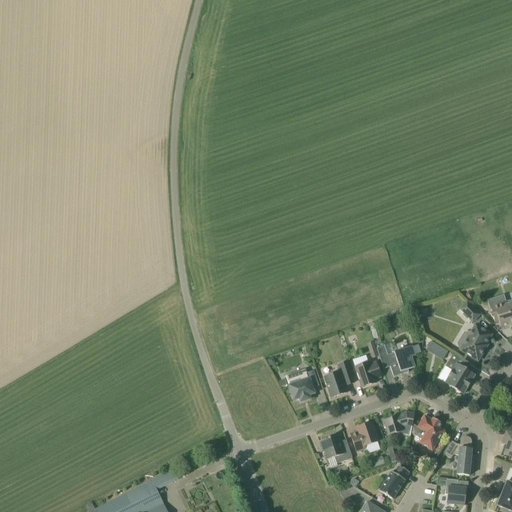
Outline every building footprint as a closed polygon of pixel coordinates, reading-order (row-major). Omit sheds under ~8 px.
[(472,322),(479,315),(467,302),(460,309),(472,322)] [(492,318),(494,317),(495,322),(499,321),(501,328),(509,325),(510,328),(511,327),(511,303),(505,306),(492,310),(491,310),(492,312),(491,312),(490,314),(491,317),(492,318)] [(491,335),(475,325),(470,334),(468,332),(464,333),(461,337),(464,344),(460,351),(477,362),(487,346),(485,345),(491,335)] [(430,342),(428,347),(444,356),(447,352),(430,342)] [(371,359),(377,357),(372,343),(367,345),(371,359)] [(419,345),(412,347),(415,355),(422,352),(419,345)] [(387,355),(384,346),(376,348),(383,370),(390,367),(394,378),(408,373),(408,370),(415,368),(412,357),(415,356),(415,355),(412,347),(412,346),(393,353),(394,353),(387,355)] [(468,388),(471,383),(475,376),(466,371),(470,364),(453,354),(449,361),(455,365),(451,371),(448,376),(449,377),(445,383),(463,395),(467,388),(468,388)] [(331,398),(347,393),(345,387),(353,383),(346,362),(337,366),(339,373),(324,378),(331,398)] [(380,378),(375,363),(369,365),(369,363),(354,368),(361,388),(372,385),(371,381),(380,378)] [(289,386),(294,401),(299,399),(301,403),(310,399),(309,396),(314,394),(312,388),(319,386),(314,371),(306,373),(305,370),(286,376),(289,386)] [(284,379),(278,382),(281,388),(287,386),(284,379)] [(410,435),(412,427),(414,414),(406,413),(397,416),(397,418),(384,422),(388,436),(402,432),(403,433),(410,435)] [(431,421),(424,417),(418,428),(426,433),(420,444),(431,451),(438,440),(443,432),(438,429),(441,424),(433,419),(431,421)] [(356,452),(365,449),(364,447),(378,442),(375,432),(375,431),(374,428),(373,427),(372,423),(360,427),(362,431),(350,435),(356,452)] [(511,457),(511,433),(506,431),(503,439),(509,441),(504,454),(511,457)] [(340,442),(337,435),(328,438),(329,440),(319,443),(323,453),(325,452),(327,460),(335,458),(337,464),(352,459),(346,440),(340,442)] [(471,447),(471,443),(471,440),(469,438),(466,437),(464,438),(462,440),(461,442),(460,445),(456,445),(452,442),(443,455),(451,459),(453,455),(458,456),(456,475),(469,476),(472,450),(470,450),(470,447),(471,447)] [(396,457),(395,456),(392,447),(387,449),(392,463),(400,460),(398,456),(396,457)] [(382,456),(373,459),(375,467),(384,464),(382,456)] [(404,480),(409,472),(399,466),(394,474),(391,472),(379,491),(393,500),(405,480),(404,480)] [(166,511),(156,490),(178,479),(174,471),(152,482),(95,510),(91,503),(86,506),(88,511),(166,511)] [(355,488),(359,482),(353,479),(350,484),(355,488)] [(464,506),(466,489),(457,488),(457,481),(446,480),(445,495),(447,495),(447,504),(464,506)] [(511,511),(511,484),(507,483),(504,491),(503,491),(500,499),(501,499),(498,507),(511,511)] [(382,511),(367,502),(360,511),(382,511)]
